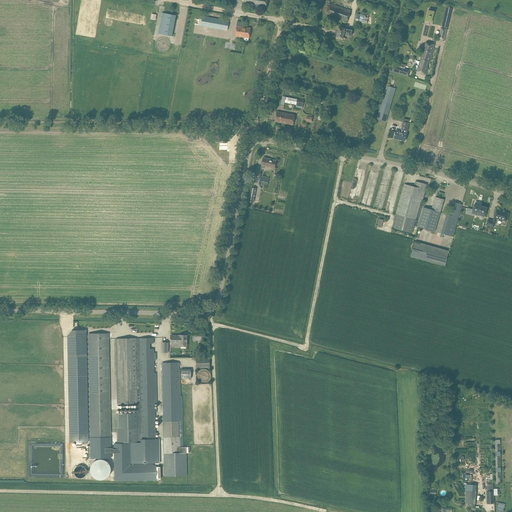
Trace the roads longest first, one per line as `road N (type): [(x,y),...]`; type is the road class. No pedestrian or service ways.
road 1 (track): [(343,153),(305,347),(211,324)]
road 2 (unclassified): [(511,195),(251,137)]
road 3 (unclassified): [(209,312),(0,311)]
road 4 (unclassified): [(209,312),(251,137)]
road 5 (unclassified): [(251,137),(281,20)]
